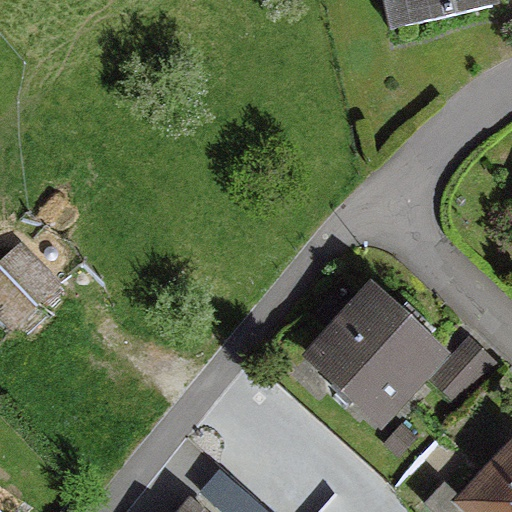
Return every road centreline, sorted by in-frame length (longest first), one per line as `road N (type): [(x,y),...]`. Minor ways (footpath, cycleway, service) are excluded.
road 1 (residential): [(398,204),(448,267),(511,327)]
road 2 (residential): [(398,204),(431,152),(511,91)]
